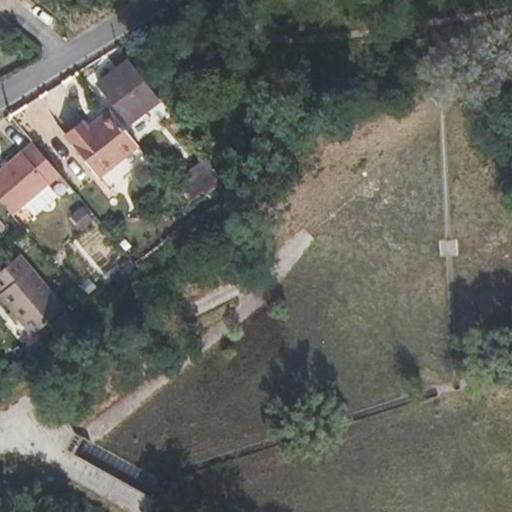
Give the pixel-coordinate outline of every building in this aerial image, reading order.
[(157,97),(148,86),(146,88),(125,63),(99,84),(128,120),(157,97)] [(112,113),(109,109),(88,126),(92,130),(112,113)] [(98,175),(109,167),(137,144),(112,113),(92,130),(88,126),(86,124),(68,140),(98,175)] [(66,136),(68,140),(86,124),(84,121),(66,136)] [(0,165),(0,202),(8,212),(21,202),(45,182),(56,173),(30,141),(0,165)] [(153,163),(165,178),(183,162),(171,147),(153,163)] [(57,196),(45,182),(21,202),(32,216),(57,196)] [(0,272),(0,290),(0,291),(0,298),(32,337),(65,310),(20,256),(0,272)]
